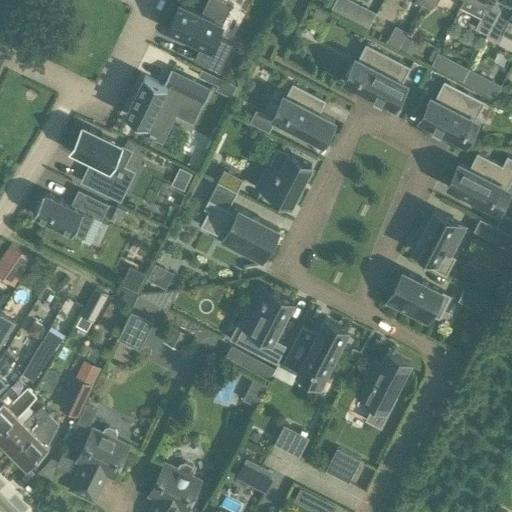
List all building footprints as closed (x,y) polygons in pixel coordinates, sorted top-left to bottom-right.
[(179,3),(167,28),(201,45),(193,60),(219,73),(232,44),(216,37),(231,5),(220,0),(206,0),(201,13),(179,3)] [(463,0),(461,6),(481,16),(475,28),(487,34),(491,26),(502,3),(495,0),(463,0)] [(511,8),(502,3),(491,26),(487,34),(499,39),(502,32),(511,37),(511,8)] [(411,54),(416,43),(405,37),(400,48),(411,54)] [(406,82),(403,81),(411,66),(366,42),(357,59),(367,64),(363,71),(361,70),(358,75),(360,76),(355,85),(395,105),(406,82)] [(204,102),(212,87),(171,67),(164,83),(145,74),(126,114),(145,123),(141,130),(149,134),(148,136),(154,138),(155,137),(163,141),(182,101),(199,109),(202,101),(204,102)] [(458,138),(463,129),(465,130),(468,126),(466,125),(470,117),(475,120),(485,101),(444,79),(435,97),(431,95),(420,118),(458,138)] [(320,112),(326,99),(292,82),(285,95),(295,100),(291,108),(289,107),(286,112),(288,113),(283,122),(323,142),(334,119),(320,112)] [(256,108),(250,120),(269,130),(276,117),(256,108)] [(135,169),(125,164),(132,149),(115,140),(116,139),(110,136),(109,137),(108,137),(109,136),(103,133),(103,134),(96,131),(97,129),(91,126),(90,128),(82,124),(71,147),(96,159),(85,180),(121,197),(135,169)] [(277,173),(268,191),(291,203),(311,164),(277,146),(269,162),(278,167),(275,172),(277,173)] [(498,183),(507,188),(511,178),(511,156),(507,154),(502,164),(477,151),(469,166),(459,161),(447,184),(486,204),(491,195),(493,196),(495,192),(493,191),(498,183)] [(224,168),(218,181),(237,191),(244,178),(224,168)] [(228,208),(237,191),(218,181),(204,208),(208,210),(201,225),(217,234),(221,227),(247,241),(246,243),(250,245),(251,243),(267,251),(278,228),(234,205),(232,210),(228,208)] [(44,192),(33,214),(84,238),(98,244),(108,222),(101,219),(109,203),(78,189),(71,204),(44,192)] [(425,254),(420,261),(446,275),(456,256),(445,250),(448,245),(446,244),(457,221),(434,209),(414,248),(425,254)] [(496,225),(511,233),(511,217),(502,213),(496,225)] [(511,241),(511,233),(496,225),(480,217),(474,229),(509,247),(511,241)] [(33,257),(11,242),(0,256),(0,261),(19,276),(33,257)] [(148,278),(166,285),(173,269),(155,262),(148,278)] [(130,263),(121,282),(137,289),(146,270),(130,263)] [(403,270),(391,293),(410,302),(409,304),(413,306),(414,304),(439,317),(451,294),(403,270)] [(95,284),(82,312),(97,318),(109,291),(95,284)] [(464,286),(458,298),(478,308),(484,296),(464,286)] [(242,323),(233,340),(258,353),(277,362),(286,344),(274,337),(293,300),(270,289),(266,296),(264,295),(262,299),(264,300),(250,327),(242,323)] [(153,320),(131,309),(118,337),(140,348),(153,320)] [(0,345),(16,322),(0,311),(0,345)] [(303,324),(283,363),(299,371),(304,360),(313,365),(312,367),(316,369),(317,367),(326,372),(348,329),(325,317),(318,332),(306,326),(303,324)] [(172,324),(163,340),(180,350),(189,334),(172,324)] [(54,349),(41,339),(22,372),(33,380),(54,349)] [(0,391),(9,382),(2,375),(15,356),(7,347),(0,357),(0,391)] [(397,395),(394,393),(410,361),(387,349),(363,395),(376,402),(367,420),(381,427),(397,395)] [(73,374),(58,406),(77,416),(101,367),(84,358),(76,375),(73,374)] [(0,401),(0,431),(17,414),(36,394),(27,385),(7,405),(2,400),(0,401)] [(0,439),(11,450),(41,419),(34,411),(24,421),(17,414),(0,431),(0,439)] [(48,413),(41,419),(11,450),(26,465),(47,444),(57,422),(48,413)] [(276,442),(301,451),(308,431),(283,422),(276,442)] [(115,429),(109,426),(104,427),(102,432),(92,427),(77,459),(82,462),(69,488),(94,500),(109,468),(112,469),(125,443),(115,438),(117,433),(115,429)] [(337,446),(325,469),(348,481),(360,458),(337,446)] [(236,474),(266,487),(274,470),(245,456),(236,474)] [(197,511),(198,511),(187,507),(200,479),(192,475),(194,470),(192,464),(184,461),(179,463),(176,468),(168,463),(155,490),(158,491),(148,511),(197,511)]
